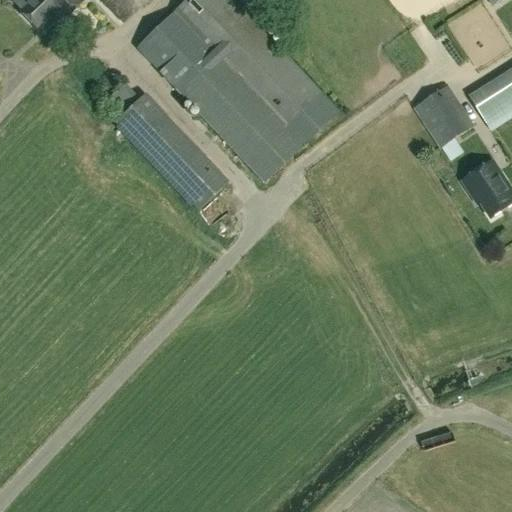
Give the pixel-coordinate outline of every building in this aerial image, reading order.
[(80,0),(33,0),(20,12),(38,31),(54,16),(62,24),(83,3),(80,0)] [(102,0),(125,24),(150,0),(102,0)] [(338,114),(230,0),(190,0),(179,10),(163,23),(137,48),(265,183),(280,168),(294,155),(338,114)] [(511,75),(472,100),(492,131),(511,119),(511,75)] [(417,110),(443,150),(475,129),(449,89),(417,110)] [(228,185),(201,156),(145,97),(116,124),(172,183),(199,212),(228,185)] [(511,208),(511,189),(494,162),(461,184),(477,207),(480,205),(491,222),(511,208)]
